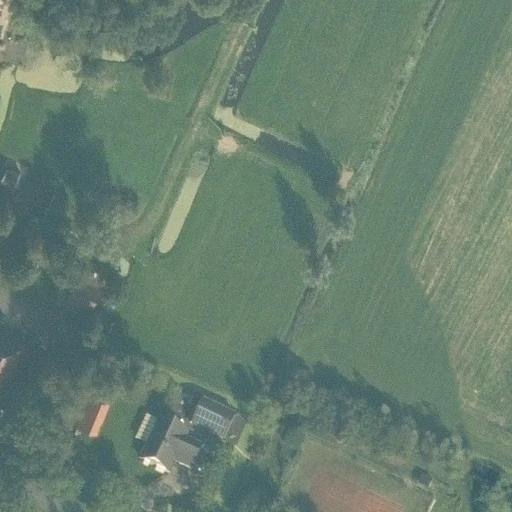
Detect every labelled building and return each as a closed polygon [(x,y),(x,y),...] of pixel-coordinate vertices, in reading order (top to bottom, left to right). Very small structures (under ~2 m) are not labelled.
[(14,185),(20,171),(7,165),(0,179),(14,185)] [(89,308),(100,285),(77,275),(68,299),(89,308)] [(74,355),(86,326),(67,318),(61,330),(58,328),(50,346),(74,355)] [(0,403),(3,405),(33,341),(0,325),(0,403)] [(95,434),(108,402),(87,394),(74,426),(95,434)] [(236,416),(203,400),(191,426),(224,442),(236,416)] [(204,472),(213,454),(204,450),(205,447),(187,439),(190,434),(159,420),(140,462),(171,476),(176,465),(194,473),(196,468),(204,472)]
